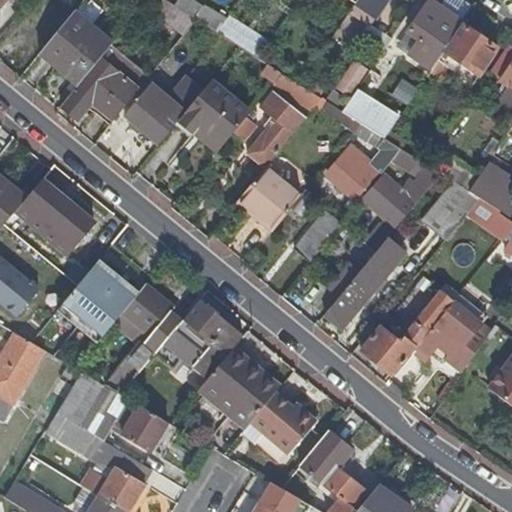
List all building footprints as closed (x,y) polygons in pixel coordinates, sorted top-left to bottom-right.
[(163,18),(184,35),(196,20),(173,6),(164,0),(149,0),(166,14),(163,18)] [(196,20),(204,7),(192,0),(177,0),(173,6),(196,20)] [(359,37),(380,6),(382,6),(386,0),(359,0),(342,26),(359,37)] [(420,60),(431,67),(461,24),(429,1),(408,31),(420,40),(415,48),(424,54),(420,60)] [(205,6),(204,7),(196,20),(216,32),(225,18),(205,6)] [(40,51),(78,83),(100,57),(111,43),(113,41),(75,9),(40,51)] [(228,14),(217,32),(259,59),(271,42),(228,14)] [(496,47),(461,24),(431,67),(427,74),(440,83),(456,60),(478,74),(496,47)] [(211,42),(193,28),(181,44),(187,49),(182,56),(195,66),(199,60),(214,71),(227,54),(217,46),(219,43),(214,38),(211,42)] [(150,75),(111,43),(100,57),(139,89),(150,75)] [(78,83),(40,51),(37,55),(75,87),(78,83)] [(139,89),(100,57),(78,83),(75,87),(59,106),(73,117),(87,101),(112,121),(139,89)] [(367,69),(355,60),(337,88),(348,96),(367,69)] [(511,65),(503,79),(510,84),(500,99),(511,107),(511,65)] [(311,107),(318,95),(268,68),(261,80),(311,107)] [(187,75),(155,115),(171,128),(178,120),(204,89),(187,75)] [(408,105),(418,88),(400,78),(390,96),(408,105)] [(178,120),(193,133),(200,125),(223,144),(248,114),(209,82),(204,89),(178,120)] [(398,116),(356,90),(341,112),(360,123),(383,138),(398,116)] [(247,152),(264,167),(305,118),(272,92),(260,106),(275,118),(247,152)] [(124,116),(158,144),(171,128),(155,115),(137,100),(124,116)] [(379,147),(384,139),(383,138),(360,123),(353,131),(379,147)] [(200,125),(193,133),(217,151),(223,144),(200,125)] [(329,176),(357,200),(388,161),(399,148),(384,139),(379,147),(383,150),(372,164),(353,147),(329,176)] [(364,240),(375,250),(384,239),(439,173),(425,164),(399,148),(388,161),(414,182),(404,194),(382,176),(361,199),(385,219),(382,223),(380,221),(364,240)] [(437,150),(425,164),(439,173),(452,181),(467,191),(477,176),(437,150)] [(511,212),(511,174),(489,160),(477,176),(467,191),(478,198),(509,217),(511,212)] [(300,195),(264,167),(238,199),(257,214),(254,218),(270,231),(300,195)] [(0,227),(22,200),(24,198),(0,178),(0,227)] [(22,200),(57,228),(74,241),(74,242),(91,221),(39,179),(24,198),(22,200)] [(421,219),(445,238),(467,212),(478,198),(467,191),(452,181),(421,219)] [(467,212),(506,236),(511,229),(511,218),(509,217),(478,198),(467,212)] [(291,246),(306,260),(338,222),(322,209),(291,246)] [(67,250),(74,241),(57,228),(51,236),(67,250)] [(401,253),(384,239),(375,250),(323,313),(339,327),(401,253)] [(126,259),(108,245),(69,293),(87,307),(126,259)] [(449,256),(438,246),(400,292),(411,302),(449,256)] [(172,307),(144,285),(121,313),(150,335),(131,359),(129,357),(105,386),(121,395),(154,353),(171,332),(181,320),(169,311),(172,307)] [(360,350),(391,375),(412,351),(453,300),(456,298),(443,287),(405,333),(398,326),(391,334),(380,325),(360,350)] [(456,298),(453,300),(480,322),(485,315),(459,294),(456,298)] [(18,307),(0,295),(0,318),(7,323),(18,307)] [(453,300),(412,351),(425,362),(432,354),(438,346),(445,351),(441,355),(460,371),(489,329),(480,322),(453,300)] [(206,308),(197,301),(184,317),(181,320),(171,332),(201,356),(190,369),(204,381),(229,351),(241,337),(214,315),(206,308)] [(217,311),(209,305),(206,308),(214,315),(217,311)] [(184,317),(172,307),(169,311),(181,320),(184,317)] [(15,384),(21,388),(44,350),(30,342),(13,332),(0,355),(0,419),(2,420),(13,403),(6,399),(15,384)] [(438,346),(432,354),(438,359),(441,355),(445,351),(438,346)] [(199,388),(246,427),(252,420),(275,391),(277,390),(246,365),(229,351),(204,381),(199,388)] [(511,353),(487,388),(511,406),(511,353)] [(249,361),(246,365),(277,390),(280,386),(249,361)] [(77,426),(102,384),(81,372),(56,413),(77,426)] [(13,403),(21,388),(15,384),(6,399),(13,403)] [(102,384),(77,426),(94,436),(105,443),(112,431),(130,401),(121,395),(105,386),(104,385),(102,384)] [(196,391),(243,431),(246,427),(199,388),(196,391)] [(275,391),(252,420),(291,452),(319,419),(302,405),(298,410),(293,406),(275,391)] [(130,401),(112,431),(119,436),(137,405),(130,401)] [(293,406),(298,410),(302,405),(297,401),(293,406)] [(137,405),(119,436),(149,453),(167,422),(137,405)] [(44,432),(82,455),(94,436),(77,426),(56,413),(44,432)] [(326,511),(354,511),(361,505),(357,501),(365,491),(349,478),(332,464),(345,448),(346,445),(327,430),(299,465),(318,481),(339,498),(326,511)] [(94,436),(82,455),(94,461),(89,469),(108,480),(116,467),(144,484),(151,471),(105,443),(94,436)] [(89,469),(80,486),(81,486),(123,511),(126,511),(144,484),(116,467),(108,480),(89,469)] [(60,511),(13,483),(4,498),(7,500),(26,511),(60,511)] [(303,511),(307,505),(280,488),(271,483),(253,511),(303,511)] [(409,511),(413,508),(378,483),(361,505),(354,511),(409,511)] [(123,511),(81,486),(71,501),(78,506),(74,511),(123,511)] [(0,510),(0,511),(26,511),(7,500),(0,510)]
